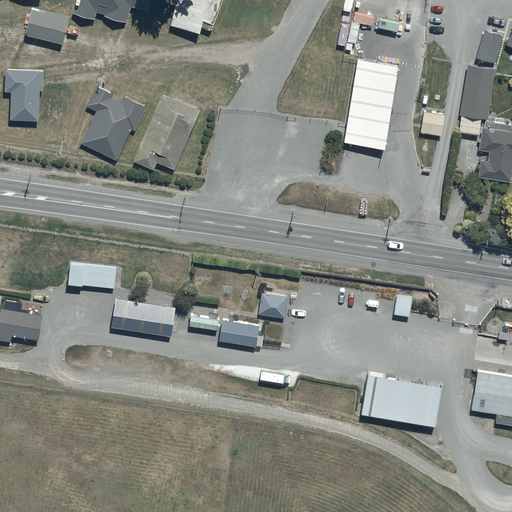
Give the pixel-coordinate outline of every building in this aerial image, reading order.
[(13,0),(12,8),(33,13),(35,0),(13,0)] [(66,0),(66,3),(78,6),(78,8),(93,11),(93,9),(103,11),(104,5),(119,8),(120,2),(122,3),(123,0),(66,0)] [(139,0),(136,18),(203,34),(206,20),(190,16),(194,0),(139,0)] [(484,31),(477,58),(491,62),(498,35),(484,31)] [(8,84),(16,84),(16,131),(49,131),(49,101),(63,101),(63,79),(32,79),(32,59),(8,59),(8,84)] [(399,68),(358,61),(344,145),(385,152),(399,68)] [(460,116),(463,116),(460,134),(479,137),(481,119),(485,120),(484,129),(483,129),(478,152),(489,154),(487,163),(480,162),(478,178),(510,183),(511,172),(511,132),(511,126),(494,124),(496,114),(488,113),(496,70),(468,65),(459,116),(460,116)] [(167,83),(134,150),(150,157),(149,159),(166,167),(189,119),(199,124),(211,98),(185,85),(182,91),(167,83)] [(97,112),(81,143),(117,161),(132,131),(136,132),(148,108),(125,97),(122,103),(112,98),(114,95),(97,86),(87,106),(97,112)] [(0,127),(10,115),(0,106),(0,127)] [(446,116),(423,112),(420,134),(443,137),(446,116)] [(116,266),(71,262),(69,281),(115,285),(116,266)] [(288,299),(262,294),(258,315),(285,320),(288,299)] [(175,308),(116,299),(112,327),(171,337),(175,308)] [(394,315),(395,315),(409,318),(413,302),(397,299),(394,315)] [(23,305),(5,303),(4,310),(1,309),(0,316),(0,333),(5,335),(3,342),(11,343),(12,336),(39,341),(44,316),(29,314),(30,312),(22,311),(23,305)] [(210,314),(209,320),(191,317),(189,327),(218,332),(220,321),(218,321),(219,316),(210,314)] [(259,328),(234,324),(235,319),(230,318),(230,316),(224,315),(221,331),(219,341),(256,348),(259,328)] [(443,384),(367,371),(360,411),(436,424),(443,384)] [(471,411),(496,415),(494,423),(511,425),(511,378),(477,373),(471,411)]
